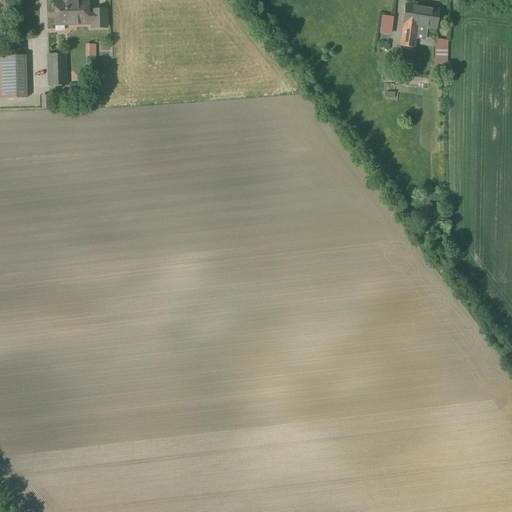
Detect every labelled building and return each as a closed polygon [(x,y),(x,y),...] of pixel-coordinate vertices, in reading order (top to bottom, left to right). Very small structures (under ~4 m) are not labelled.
[(88,24),(88,13),(88,2),(56,3),(55,23),(64,23),(65,25),(88,24)] [(403,24),(404,25),(418,27),(436,29),(439,11),(406,5),(403,24)] [(88,13),(88,24),(92,24),(93,29),(106,29),(106,12),(92,12),(92,13),(88,13)] [(414,49),(418,27),(404,25),(401,47),(414,49)] [(448,45),(435,44),(434,60),(447,61),(448,45)] [(59,56),(48,57),(49,87),(66,87),(66,61),(59,61),(59,56)] [(28,58),(0,58),(0,100),(30,99),(28,58)] [(399,73),(388,72),(387,81),(398,82),(399,73)]
